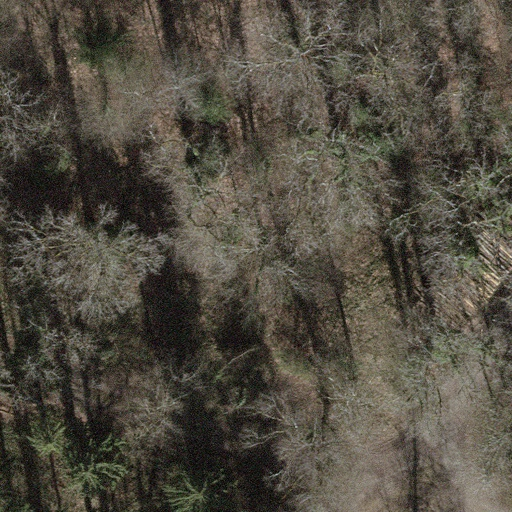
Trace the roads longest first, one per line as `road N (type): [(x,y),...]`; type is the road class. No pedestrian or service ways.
road 1 (track): [(0,355),(479,511)]
road 2 (track): [(376,511),(511,339)]
